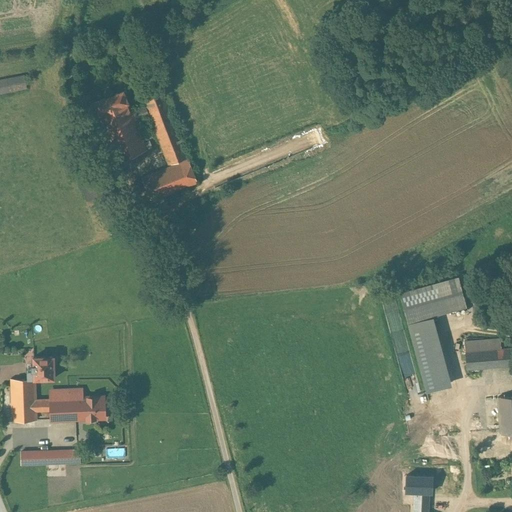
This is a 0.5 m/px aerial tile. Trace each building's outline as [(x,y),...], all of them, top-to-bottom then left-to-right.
[(0,92),(26,90),(24,76),(0,78),(0,92)] [(123,90),(94,102),(117,161),(146,149),(135,120),(131,111),(123,90)] [(163,90),(143,98),(146,105),(131,111),(135,120),(149,114),(170,166),(143,177),(152,199),(189,184),(175,150),(185,146),(163,90)] [(119,219),(100,169),(90,174),(98,198),(111,234),(127,228),(124,218),(119,219)] [(98,198),(90,174),(82,176),(78,178),(87,202),(98,198)] [(458,277),(400,292),(427,390),(447,385),(427,317),(466,305),(458,277)] [(500,338),(464,340),(466,368),(511,364),(511,346),(501,347),(500,338)] [(53,356),(33,356),(34,364),(32,364),(32,367),(27,367),(27,378),(33,378),(34,378),(54,378),(53,356)] [(35,399),(34,378),(33,378),(27,378),(12,379),(13,420),(35,419),(35,410),(51,410),(51,419),(85,418),(85,397),(81,397),(81,389),(50,390),(51,399),(35,399)] [(511,394),(498,396),(502,454),(511,452),(511,394)] [(104,397),(85,397),(85,418),(104,418),(104,397)] [(80,450),(21,452),(21,464),(81,463),(80,450)] [(429,511),(430,473),(402,473),(402,491),(413,492),(412,511),(429,511)]
